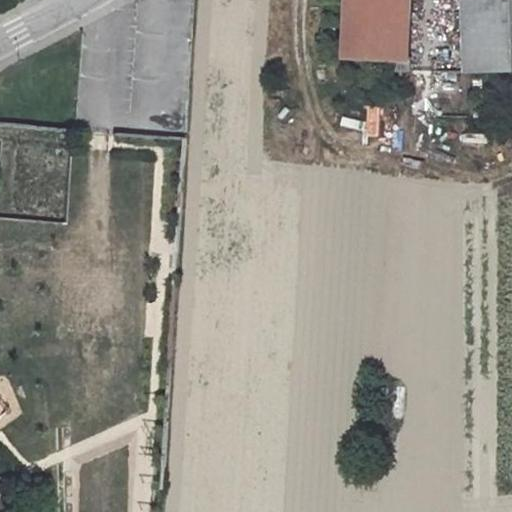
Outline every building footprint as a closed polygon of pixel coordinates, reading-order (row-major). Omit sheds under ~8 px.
[(511,1),(470,1),(471,71),(511,71),(511,1)] [(348,5),(346,56),(386,58),(398,59),(402,59),(404,7),(348,5)] [(386,58),(386,67),(398,67),(398,59),(386,58)] [(12,185),(50,186),(50,172),(66,173),(66,147),(13,146),(12,185)] [(387,200),(382,240),(398,242),(403,202),(387,200)]
